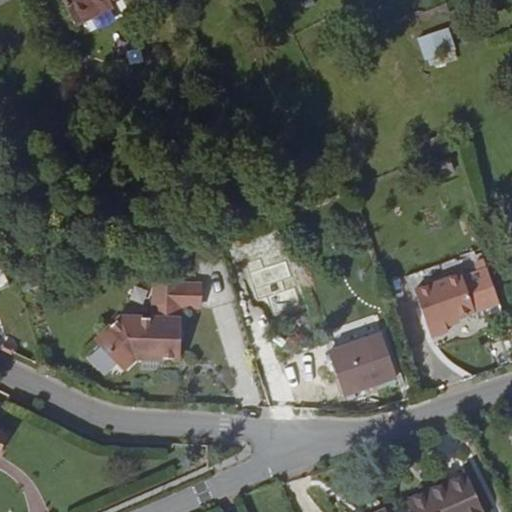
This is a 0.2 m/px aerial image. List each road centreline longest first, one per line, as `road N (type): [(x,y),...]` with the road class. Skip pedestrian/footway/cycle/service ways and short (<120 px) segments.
road 1 (unclassified): [(0,359),(94,409),(364,429)]
road 2 (residential): [(165,511),(364,429)]
road 3 (unclassified): [(364,429),(511,373)]
